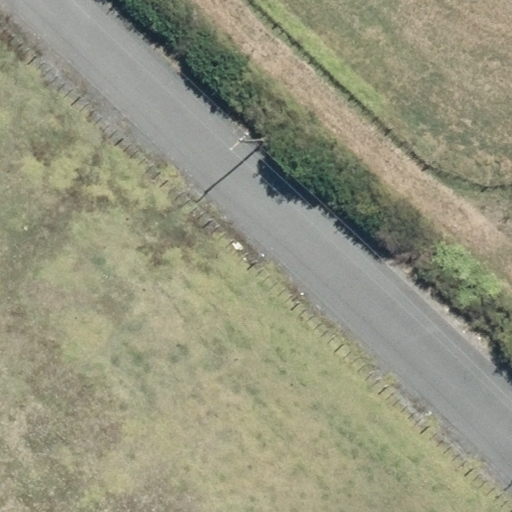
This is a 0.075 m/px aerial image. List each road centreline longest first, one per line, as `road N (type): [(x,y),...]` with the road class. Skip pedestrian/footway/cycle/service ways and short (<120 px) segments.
road 1 (unclassified): [(45,0),(511,452)]
road 2 (track): [(217,0),(420,188),(511,219)]
